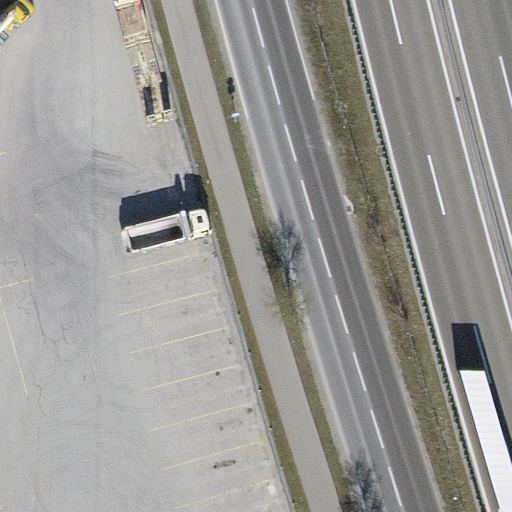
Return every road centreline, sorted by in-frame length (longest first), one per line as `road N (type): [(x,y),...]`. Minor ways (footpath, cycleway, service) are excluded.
road 1 (primary): [(254,0),(404,511)]
road 2 (trunk): [(389,0),(511,460)]
